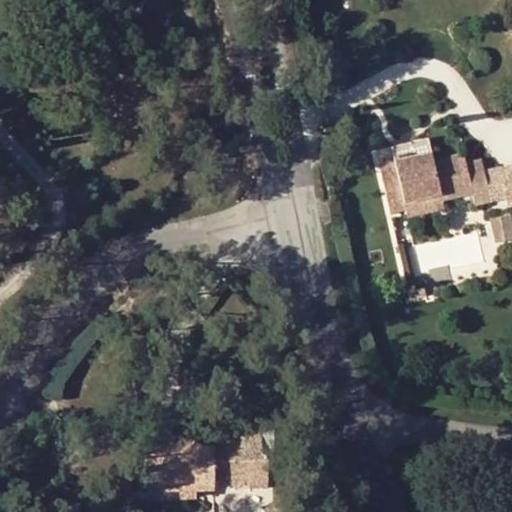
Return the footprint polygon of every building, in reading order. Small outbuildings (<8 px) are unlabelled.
[(201,118),(190,122),(195,138),(206,134),(201,118)] [(436,157),(434,147),(401,154),(403,163),(382,168),(391,210),(408,207),(406,198),(443,190),(445,199),(474,192),(476,200),(494,196),(486,158),(468,162),(465,151),(436,157)] [(403,163),(401,154),(380,159),(382,168),(403,163)] [(406,198),(408,207),(445,199),(443,190),(406,198)] [(511,216),(511,211),(491,216),(498,246),(511,242),(511,216)] [(421,284),(409,288),(411,300),(424,297),(421,284)] [(256,438),(247,439),(249,463),(254,463),(258,463),(256,438)] [(177,456),(176,443),(132,448),(133,501),(165,501),(165,508),(183,508),(183,501),(201,501),(200,485),(218,485),(218,492),(256,492),(254,463),(249,463),(247,439),(198,440),(199,455),(177,456)] [(199,455),(198,440),(176,443),(177,456),(199,455)] [(218,502),(256,502),(256,492),(218,492),(218,502)]
